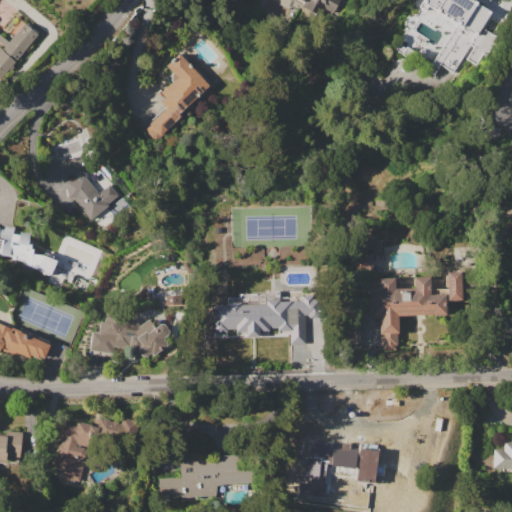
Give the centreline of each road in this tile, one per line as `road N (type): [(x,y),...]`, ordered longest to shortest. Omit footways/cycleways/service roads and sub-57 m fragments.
road 1 (residential): [(511,375),(60,389),(0,384)]
road 2 (residential): [(122,0),(72,63),(0,125)]
